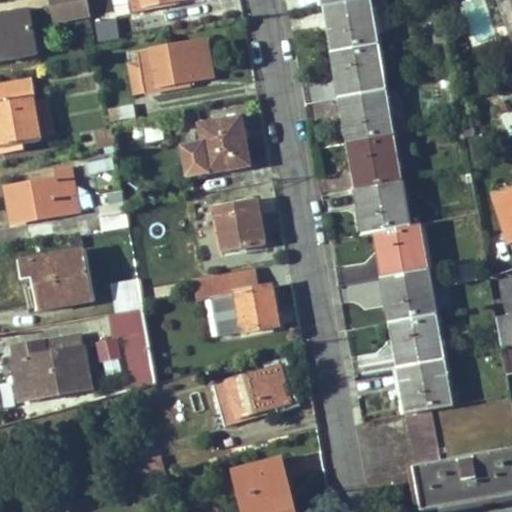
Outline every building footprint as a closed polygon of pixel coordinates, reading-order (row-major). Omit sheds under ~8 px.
[(46,0),(49,12),(82,7),(83,17),(91,16),(87,0),(46,0)] [(128,0),(130,13),(158,8),(163,7),(162,2),(172,0),(128,0)] [(350,49),(379,44),(371,0),(362,0),(329,6),(333,25),(346,22),(350,49)] [(330,53),(350,49),(346,22),(333,25),(329,6),(323,7),(330,53)] [(51,23),(83,17),(82,7),(49,12),(51,23)] [(161,26),(158,8),(130,13),(127,18),(130,32),(161,26)] [(0,14),(0,62),(10,61),(3,14),(0,14)] [(97,41),(119,37),(116,17),(94,21),(97,41)] [(210,77),(204,41),(137,53),(139,64),(130,65),(134,95),(179,88),(177,82),(210,77)] [(355,76),(341,78),(344,97),(387,90),(379,44),(350,49),(355,76)] [(350,49),(330,53),(338,98),(344,97),(341,78),(355,76),(350,49)] [(32,77),(0,82),(0,148),(22,145),(40,142),(39,135),(33,105),(32,96),(35,96),(32,77)] [(366,140),(395,135),(387,90),(344,97),(348,117),(361,114),(366,140)] [(346,144),(366,140),(361,114),(348,117),(344,97),(338,98),(346,144)] [(53,133),(48,102),(33,105),(39,135),(53,133)] [(107,109),(109,121),(134,117),(132,105),(107,109)] [(249,164),(241,119),(200,126),(207,171),(249,164)] [(146,143),(163,141),(160,125),(144,128),(146,143)] [(354,190),(403,181),(395,135),(366,140),(346,144),(354,190)] [(94,138),(95,149),(113,146),(112,136),(94,138)] [(0,156),(23,153),(22,145),(0,148),(0,156)] [(94,163),(87,164),(88,174),(96,173),(94,163)] [(55,172),(57,181),(6,188),(12,223),(77,212),(71,170),(55,172)] [(403,181),(354,190),(362,235),(374,233),(392,229),(411,226),(403,181)] [(117,187),(97,189),(99,208),(119,205),(117,187)] [(511,190),(494,196),(510,244),(511,243),(511,190)] [(264,247),(256,200),(214,207),(222,255),(264,247)] [(101,217),(103,232),(128,228),(125,214),(101,217)] [(386,277),(428,269),(420,224),(411,226),(392,229),(396,257),(382,259),(386,277)] [(381,278),(386,277),(382,259),(396,257),(392,229),(374,233),(381,278)] [(93,300),(85,251),(20,262),(23,280),(33,278),(38,309),(93,300)] [(409,320),(436,314),(428,269),(386,277),(389,296),(404,293),(409,320)] [(389,323),(409,320),(404,293),(389,296),(386,277),(381,278),(389,323)] [(112,285),(116,313),(143,309),(139,289),(138,281),(112,285)] [(271,287),(237,293),(243,331),(274,326),(271,308),(274,307),(271,287)] [(150,351),(143,309),(116,313),(110,314),(114,336),(133,333),(136,353),(150,351)] [(511,313),(497,317),(502,346),(511,344),(511,313)] [(409,320),(413,346),(394,350),(397,368),(402,367),(444,359),(436,314),(409,320)] [(389,323),(394,350),(413,346),(409,320),(389,323)] [(42,342),(14,346),(17,360),(23,359),(26,382),(36,380),(38,397),(91,389),(84,347),(44,354),(42,342)] [(119,342),(99,342),(100,375),(120,375),(119,342)] [(511,347),(502,349),(507,374),(511,373),(511,347)] [(429,410),(453,406),(444,359),(402,367),(405,386),(420,383),(425,411),(429,410)] [(290,402),(281,367),(214,386),(224,426),(257,417),(256,412),(290,402)] [(397,368),(392,369),(395,387),(401,386),(406,414),(425,411),(420,383),(405,386),(402,367),(397,368)] [(38,397),(36,380),(26,382),(29,399),(38,397)] [(425,411),(406,414),(415,467),(419,488),(423,511),(511,494),(511,449),(440,462),(429,410),(425,411)] [(135,483),(163,475),(159,459),(130,467),(135,483)] [(235,472),(245,511),(276,511),(274,503),(281,501),(280,499),(289,497),(280,460),(235,472)] [(109,490),(96,494),(99,507),(114,503),(111,490),(109,490)] [(293,511),(289,497),(280,499),(281,501),(274,503),(276,511),(293,511)]
